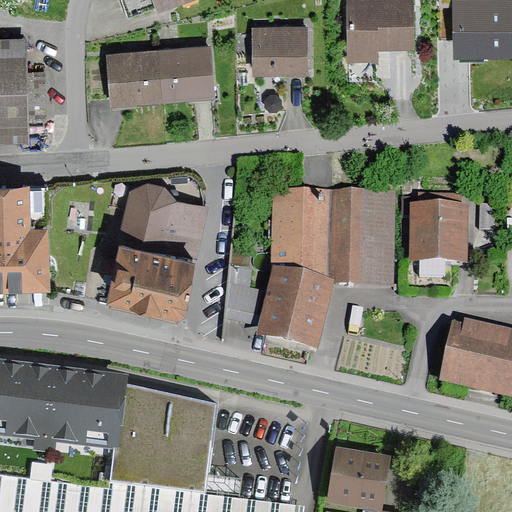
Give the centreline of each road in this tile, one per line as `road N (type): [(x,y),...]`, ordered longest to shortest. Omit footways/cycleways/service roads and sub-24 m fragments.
road 1 (unclassified): [(73,160),(511,125)]
road 2 (secondary): [(410,413),(63,337),(0,332)]
road 3 (residential): [(511,300),(429,313),(410,413)]
road 4 (unclassified): [(73,160),(71,12),(80,0)]
